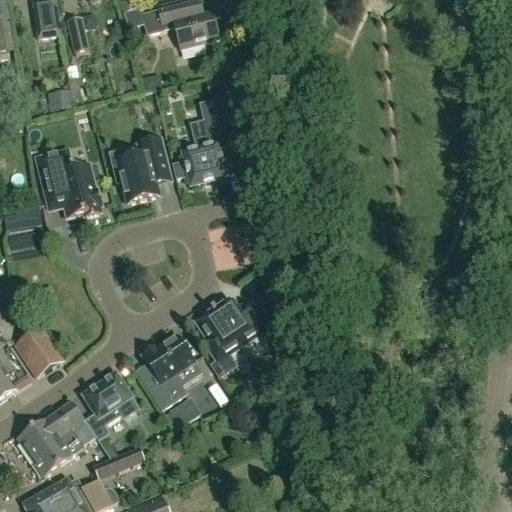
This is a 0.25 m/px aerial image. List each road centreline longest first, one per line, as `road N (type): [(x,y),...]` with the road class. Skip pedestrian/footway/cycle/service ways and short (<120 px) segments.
road 1 (residential): [(493,511),(490,443),(511,274)]
road 2 (residential): [(186,231),(126,239),(102,261),(103,289),(136,339)]
road 3 (residential): [(0,432),(136,339)]
road 4 (residential): [(136,339),(198,292),(198,245),(186,231)]
